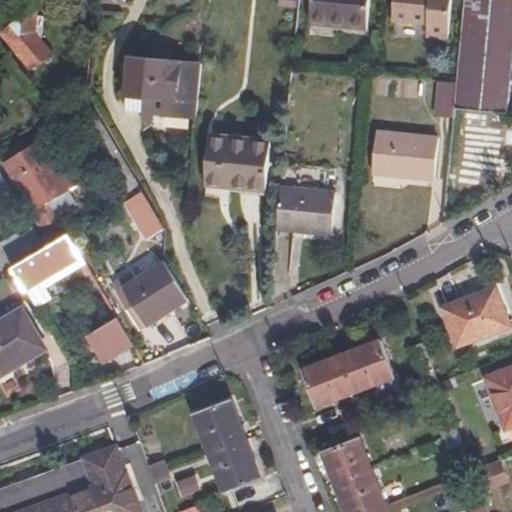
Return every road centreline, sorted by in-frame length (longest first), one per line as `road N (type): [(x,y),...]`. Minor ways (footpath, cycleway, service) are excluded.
road 1 (residential): [(509,218),(414,271),(246,341)]
road 2 (residential): [(246,341),(0,447)]
road 3 (residential): [(246,341),(309,511)]
